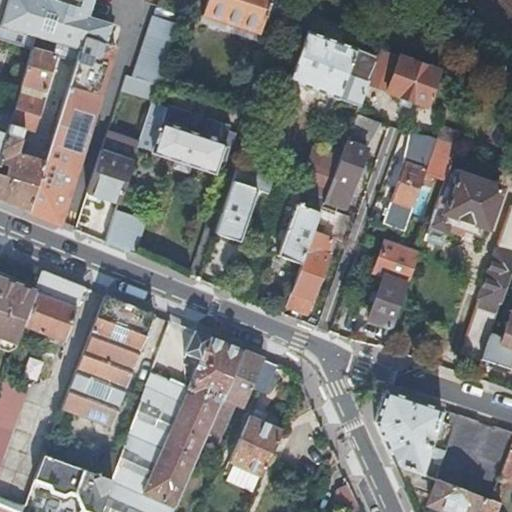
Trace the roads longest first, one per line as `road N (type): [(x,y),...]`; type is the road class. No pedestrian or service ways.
road 1 (residential): [(323,348),(0,218)]
road 2 (residential): [(511,414),(323,348)]
road 3 (residential): [(396,511),(323,348)]
